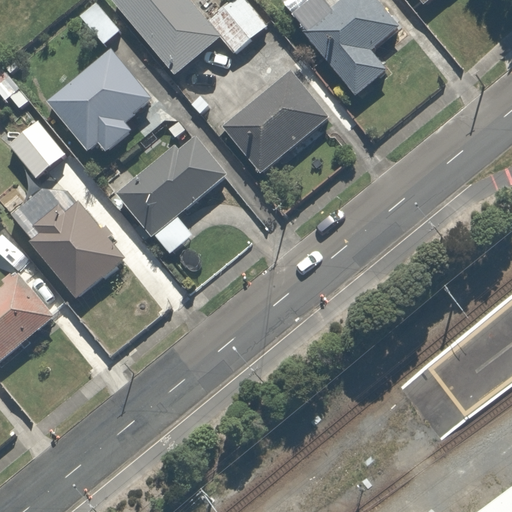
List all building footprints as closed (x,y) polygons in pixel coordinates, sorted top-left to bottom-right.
[(97,0),(78,16),(103,47),(122,31),(97,0)] [(237,55),(269,28),(245,0),(237,0),(209,25),(187,0),(108,0),(175,78),(223,38),(237,55)] [(291,17),(318,51),(327,43),(362,86),(387,66),(377,54),(404,31),(378,0),(286,0),(297,12),(291,17)] [(108,156),(167,109),(116,46),(47,101),(90,154),(100,146),(108,156)] [(261,176),(324,118),(284,75),(221,134),(261,176)] [(40,119),(9,145),(38,180),(69,154),(40,119)] [(176,215),(225,176),(197,141),(182,153),(178,147),(118,195),(168,257),(194,237),(176,215)] [(58,198),(50,187),(13,216),(77,301),(131,259),(85,199),(80,203),(70,188),(58,198)] [(0,360),(53,321),(18,273),(1,285),(5,291),(0,294),(0,360)] [(511,511),(511,473),(460,511),(511,511)]
